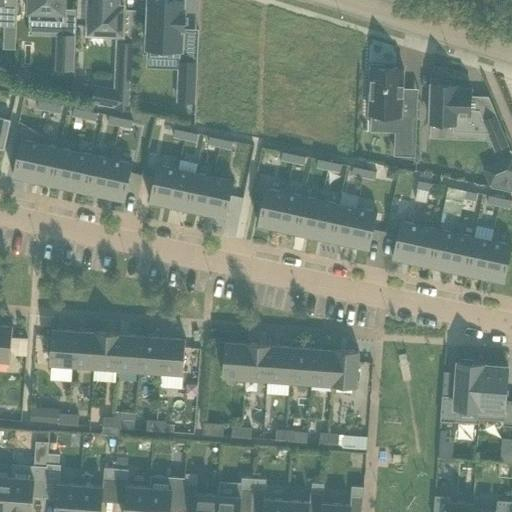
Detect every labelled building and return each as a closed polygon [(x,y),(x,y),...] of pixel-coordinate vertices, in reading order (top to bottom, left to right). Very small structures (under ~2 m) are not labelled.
[(0,0),(0,26),(3,26),(2,44),(15,45),(16,27),(17,0),(0,0)] [(64,22),(64,0),(29,0),(29,21),(64,22)] [(123,34),(124,0),(83,0),(83,11),(89,12),(88,33),(123,34)] [(148,0),(147,47),(182,49),(183,29),(184,29),(185,12),(183,12),(183,0),(148,0)] [(74,71),(75,35),(57,35),(56,70),(74,71)] [(132,111),(134,42),(117,42),(114,108),(132,111)] [(178,61),(177,101),(195,101),(196,61),(178,61)] [(404,113),(404,96),(405,96),(406,86),(405,86),(405,69),(386,68),(386,66),(371,65),(371,73),(373,74),(372,113),(394,114),(393,129),(399,129),(398,153),(418,153),(420,114),(404,113)] [(470,109),(471,89),(457,89),(457,84),(451,84),(451,82),(431,79),(430,124),(452,125),(452,133),(489,133),(495,150),(508,144),(496,115),(483,120),(479,110),(470,109)] [(50,102),(38,100),(36,108),(48,110),(50,102)] [(48,110),(60,113),(62,105),(50,102),(48,110)] [(85,110),(73,107),(72,115),(84,118),(85,110)] [(97,112),(85,110),(84,118),(96,120),(97,112)] [(121,117),(109,115),(107,123),(119,125),(121,117)] [(0,148),(4,150),(11,120),(0,117),(0,148)] [(132,120),(121,117),(119,125),(131,128),(132,120)] [(173,136),(185,139),(186,131),(174,128),(173,136)] [(198,133),(186,131),(185,139),(196,141),(198,133)] [(207,144),(219,146),(221,138),(209,136),(207,144)] [(233,141),(221,138),(219,146),(231,149),(233,141)] [(20,139),(12,176),(33,180),(41,143),(20,139)] [(33,180),(51,184),(59,147),(41,143),(33,180)] [(76,151),(59,147),(51,184),(68,188),(76,151)] [(68,188),(86,191),(94,155),(76,151),(68,188)] [(282,151),(280,159),(292,162),(294,154),(282,151)] [(292,162),(304,164),(306,156),(294,154),(292,162)] [(94,155),(86,191),(103,195),(111,159),(94,155)] [(511,156),(498,162),(510,191),(511,191),(511,156)] [(132,163),(111,159),(103,195),(124,200),(132,163)] [(317,159),(316,167),(328,169),(329,161),(317,159)] [(340,172),(341,164),(329,161),(328,169),(340,172)] [(170,205),(178,169),(157,165),(149,201),(170,205)] [(353,166),(351,174),(363,176),(365,169),(353,166)] [(178,169),(170,205),(188,209),(195,173),(178,169)] [(365,169),(363,176),(375,179),(377,171),(365,169)] [(188,209),(205,213),(213,177),(195,173),(188,209)] [(205,213),(226,217),(234,181),(213,177),(205,213)] [(430,182),(418,180),(416,188),(428,190),(430,182)] [(440,193),(442,185),(430,182),(428,190),(440,193)] [(465,190),(453,187),(452,195),(464,198),(465,190)] [(286,192),(265,188),(257,224),(278,229),(286,192)] [(464,198),(475,200),(477,192),(465,190),(464,198)] [(278,229),(296,232),(304,196),(286,192),(278,229)] [(500,197),(488,195),(487,203),(499,205),(500,197)] [(321,200),(304,196),(296,232),(313,236),(321,200)] [(511,201),(511,200),(500,198),(499,206),(511,209),(511,201)] [(313,236),(331,240),(339,204),(321,200),(313,236)] [(339,204),(331,240),(349,244),(356,208),(339,204)] [(349,244),(369,248),(377,212),(356,208),(349,244)] [(421,226),(400,221),(392,257),(413,262),(421,226)] [(431,265),(439,229),(421,226),(413,262),(431,265)] [(457,233),(439,229),(431,265),(449,269),(457,233)] [(474,237),(457,233),(449,269),(467,273),(474,237)] [(492,241),(474,237),(467,273),(485,277),(492,241)] [(485,277),(504,281),(511,245),(511,244),(492,241),(485,277)] [(0,359),(10,360),(12,326),(0,324),(0,359)] [(72,365),(75,331),(52,329),(50,363),(72,365)] [(94,366),(97,331),(96,331),(96,332),(75,331),(72,365),(94,366)] [(116,368),(119,333),(97,331),(94,366),(116,368)] [(138,370),(141,335),(120,334),(120,333),(119,333),(116,368),(138,370)] [(160,371),(163,337),(141,335),(138,370),(160,371)] [(183,373),(185,339),(163,337),(160,371),(183,373)] [(245,378),(248,342),(247,342),(247,343),(225,342),(222,376),(245,378)] [(267,379),(270,344),(248,342),(245,378),(267,379)] [(289,381),(292,347),(270,345),(271,344),(270,344),(267,379),(289,381)] [(311,382),(314,348),(292,347),(289,381),(311,382)] [(333,385),(335,349),(335,350),(314,348),(311,382),(332,384),(332,385),(333,385)] [(356,386),(358,350),(335,349),(333,385),(356,386)] [(442,395),(440,420),(454,421),(479,423),(483,364),(472,363),(473,360),(462,359),(461,362),(458,362),(455,396),(442,395)] [(483,364),(479,423),(480,418),(503,420),(503,425),(511,425),(511,400),(505,400),(508,366),(484,365),(484,364),(483,364)] [(31,407),(29,422),(58,424),(59,414),(59,409),(31,407)] [(68,424),(69,415),(59,414),(58,424),(68,424)] [(78,425),(78,415),(69,415),(68,424),(78,425)] [(112,428),(112,418),(103,417),(102,427),(112,428)] [(122,428),(122,418),(112,418),(112,428),(122,428)] [(156,431),(156,421),(147,420),(146,430),(156,431)] [(165,432),(166,422),(156,421),(156,431),(165,432)] [(241,437),(242,427),(232,427),(231,436),(241,437)] [(251,438),(251,428),(242,427),(241,437),(251,438)] [(285,440),(285,430),(276,430),(275,440),(285,440)] [(294,441),(295,431),(285,430),(285,440),(294,441)] [(329,444),(329,434),(320,433),(319,443),(329,444)] [(338,444),(339,434),(329,434),(329,444),(338,444)] [(511,455),(500,455),(500,463),(511,463),(511,455)] [(117,457),(116,468),(127,469),(127,457),(117,457)] [(34,478),(33,496),(45,497),(47,463),(35,462),(34,478)] [(47,463),(45,497),(57,498),(58,483),(59,474),(59,464),(47,463)] [(116,478),(116,468),(104,467),(103,477),(116,478)] [(128,479),(129,469),(127,469),(116,468),(116,478),(128,479)] [(185,478),(185,483),(196,484),(197,474),(185,473),(185,478)] [(0,511),(8,511),(11,477),(0,475),(0,511)] [(149,487),(147,511),(170,511),(182,511),(183,508),(185,483),(185,478),(150,475),(149,487)] [(11,477),(8,511),(31,511),(33,496),(34,478),(11,477)] [(242,477),(241,487),(253,488),(254,478),(242,477)] [(253,488),(251,511),(263,511),(264,499),(265,499),(266,479),(254,478),(253,488)] [(323,493),(324,483),(312,482),(311,492),(323,493)] [(57,498),(55,511),(78,511),(80,485),(58,483),(57,498)] [(80,485),(78,511),(100,511),(102,494),(103,486),(80,485)] [(127,485),(124,511),(147,511),(149,487),(127,485)] [(363,497),(364,487),(351,486),(351,496),(363,497)] [(216,511),(218,495),(195,493),(194,511),(216,511)] [(239,511),(240,496),(218,495),(216,511),(239,511)] [(435,495),(433,511),(471,511),(473,503),(449,501),(449,496),(435,495)] [(263,511),(286,511),(287,501),(264,499),(263,511)] [(473,503),(471,511),(509,511),(511,501),(497,500),(496,509),(473,508),(473,503)] [(287,501),(286,511),(308,511),(309,502),(287,501)] [(350,511),(351,505),(323,503),(321,511),(350,511)]
